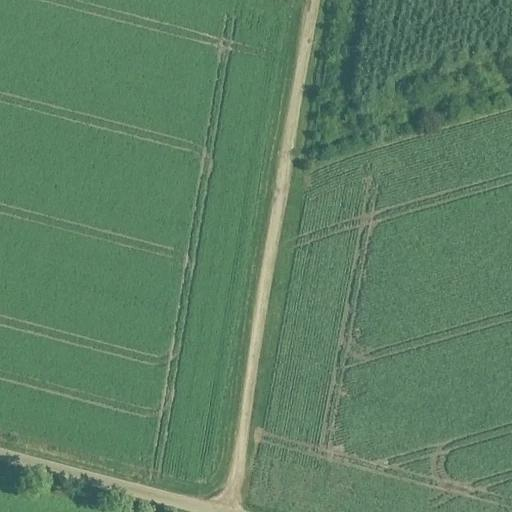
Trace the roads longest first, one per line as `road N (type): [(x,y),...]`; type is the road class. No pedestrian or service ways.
road 1 (track): [(314,0),(232,511)]
road 2 (residential): [(0,456),(215,511)]
